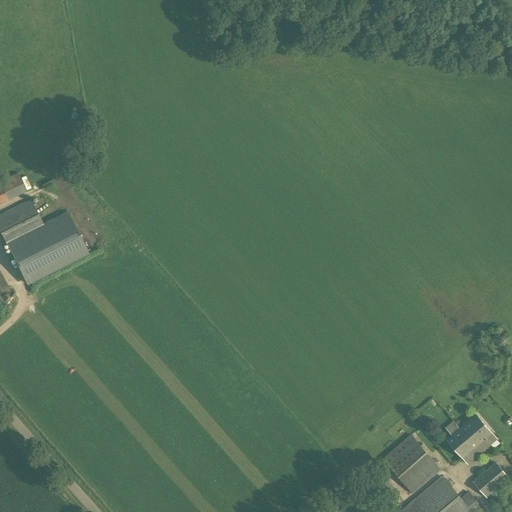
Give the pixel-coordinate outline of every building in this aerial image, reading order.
[(464,53),(475,55),(477,48),(466,46),(464,53)] [(18,173),(0,181),(0,202),(26,191),(18,173)] [(0,214),(0,231),(8,248),(27,286),(28,285),(65,267),(89,254),(68,212),(43,224),(31,199),(25,202),(25,201),(0,214)] [(0,293),(9,288),(8,286),(0,271),(0,293)] [(485,342),(495,354),(502,349),(492,337),(485,342)] [(477,415),(461,429),(468,438),(473,434),(480,443),(475,447),(480,453),(497,439),(477,415)] [(468,438),(461,429),(448,439),(468,464),(480,453),(475,447),(480,443),(473,434),(468,438)] [(411,435),(384,459),(413,493),(440,470),(411,435)] [(496,461),(473,481),(487,498),(510,478),(496,461)] [(469,491),(461,496),(443,475),(401,511),(479,511),(484,508),(469,491)]
